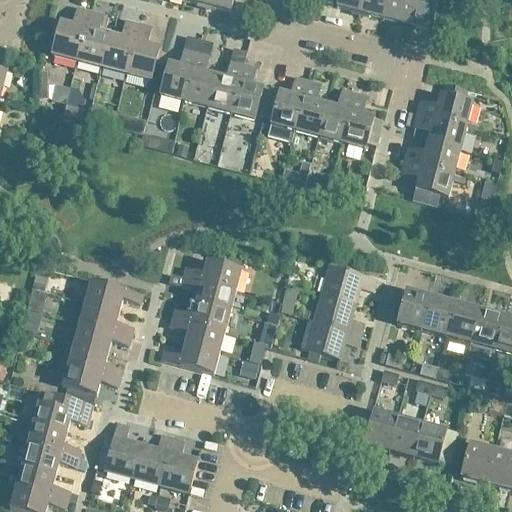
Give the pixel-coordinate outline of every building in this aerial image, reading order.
[(207,0),(205,8),(228,14),(231,0),(207,0)] [(360,15),(363,0),(337,0),(335,9),(360,15)] [(363,0),(360,15),(383,21),(388,0),(363,0)] [(388,0),(383,21),(407,27),(413,0),(388,0)] [(413,0),(407,27),(430,33),(435,15),(447,18),(451,0),(413,0)] [(76,63),(89,13),(76,10),(72,27),(60,24),(51,57),(76,63)] [(102,16),(89,13),(76,63),(101,70),(109,36),(97,33),(102,16)] [(109,36),(101,70),(125,76),(138,26),(125,22),(120,39),(109,36)] [(151,29),(138,26),(125,76),(150,83),(158,49),(146,46),(151,29)] [(186,37),(183,49),(179,67),(168,64),(159,97),(182,104),(199,41),(186,37)] [(199,41),(182,104),(206,110),(215,76),(204,73),(211,44),(199,41)] [(215,76),(206,110),(229,116),(242,64),(245,53),(233,50),(226,79),(215,76)] [(242,64),(229,116),(253,122),(255,116),(263,118),(269,94),(261,92),(262,88),(251,85),(255,68),(242,64)] [(47,74),(38,74),(38,86),(47,86),(47,74)] [(269,94),(263,118),(271,121),(269,126),(268,134),(271,139),(291,144),(294,132),(306,81),(294,78),(290,96),(278,93),(277,96),(269,94)] [(319,84),(306,81),(294,132),(317,138),(325,104),(314,102),(319,84)] [(418,103),(415,116),(465,129),(471,105),(463,103),(465,93),(441,87),(436,108),(418,103)] [(337,107),(325,104),(317,138),(341,144),(353,94),(341,90),(337,107)] [(353,94),(341,144),(364,150),(373,117),(361,114),(366,97),(353,94)] [(465,129),(415,116),(412,128),(429,133),(426,144),(459,152),(465,129)] [(459,152),(426,144),(423,154),(406,150),(403,162),(453,175),(459,152)] [(453,175),(403,162),(399,175),(417,180),(414,191),(415,191),(411,203),(436,210),(439,197),(447,199),(453,175)] [(185,270),(183,279),(235,293),(241,272),(207,263),(203,275),(185,270)] [(328,269),(321,297),(355,307),(360,290),(372,293),(376,282),(328,269)] [(183,279),(183,280),(170,276),(168,285),(181,288),(198,293),(195,305),(230,314),(235,293),(183,279)] [(89,283),(83,305),(119,314),(122,303),(138,307),(141,297),(89,283)] [(406,291),(396,326),(421,333),(431,298),(406,291)] [(321,297),(313,324),(360,337),(363,325),(351,322),(355,307),(321,297)] [(455,305),(431,298),(421,333),(446,339),(455,305)] [(119,314),(83,305),(78,325),(113,335),(113,336),(130,340),(132,331),(116,326),(119,314)] [(174,312),(172,321),(224,335),(230,314),(195,305),(192,317),(174,312)] [(455,305),(446,339),(443,350),(467,357),(470,346),(479,311),(455,305)] [(470,346),(467,357),(491,364),(494,353),(503,318),(479,311),(470,346)] [(511,320),(503,318),(494,353),(511,357),(511,320)] [(224,335),(172,321),(170,331),(187,335),(184,347),(219,356),(224,335)] [(360,337),(313,324),(308,323),(300,351),(340,362),(345,346),(357,349),(360,337)] [(113,335),(78,325),(72,347),(107,357),(110,345),(128,349),(130,340),(113,336),(113,335)] [(72,347),(66,368),(101,377),(101,378),(119,383),(121,372),(104,368),(107,357),(72,347)] [(219,356),(184,347),(181,359),(163,354),(161,364),(213,377),(219,356)] [(388,356),(385,367),(400,372),(403,360),(388,356)] [(434,381),(437,370),(422,366),(419,377),(434,381)] [(101,377),(66,368),(61,389),(96,398),(99,387),(116,391),(119,383),(101,378),(101,377)] [(437,370),(434,381),(449,385),(452,374),(437,370)] [(398,377),(383,373),(380,384),(395,388),(398,377)] [(482,394),(485,383),(471,379),(468,390),(482,394)] [(429,398),(432,387),(417,383),(415,394),(429,398)] [(485,383),(482,394),(497,399),(500,387),(485,383)] [(447,391),(432,387),(429,398),(444,402),(447,391)] [(37,406),(31,427),(65,437),(69,425),(86,429),(89,419),(91,409),(85,407),(81,406),(58,400),(39,395),(37,406)] [(503,418),(506,407),(491,403),(488,414),(503,418)] [(511,408),(506,407),(503,418),(511,420),(511,408)] [(388,454),(398,419),(373,412),(363,447),(388,454)] [(422,426),(398,419),(388,454),(412,460),(422,426)] [(132,481),(141,446),(125,442),(129,429),(116,425),(103,473),(132,481)] [(447,432),(422,426),(412,460),(437,467),(447,432)] [(65,437),(31,427),(25,448),(59,457),(59,458),(77,463),(80,453),(62,448),(65,437)] [(157,450),(141,446),(132,481),(159,488),(172,441),(160,438),(157,450)] [(185,444),(172,441),(159,488),(188,496),(198,462),(181,457),(185,444)] [(14,445),(8,466),(20,469),(54,478),(57,466),(75,471),(77,463),(59,458),(59,457),(25,448),(14,445)] [(485,486),(495,451),(470,445),(460,480),(485,486)] [(511,484),(511,456),(495,451),(485,486),(510,493),(511,484)] [(54,478),(20,469),(14,490),(48,499),(48,500),(66,504),(68,495),(51,490),(54,478)] [(48,499),(14,490),(8,511),(9,511),(44,511),(45,509),(58,511),(63,511),(66,504),(48,500),(48,499)]
